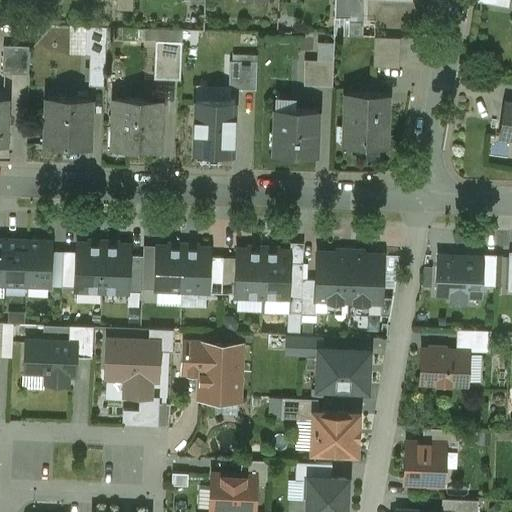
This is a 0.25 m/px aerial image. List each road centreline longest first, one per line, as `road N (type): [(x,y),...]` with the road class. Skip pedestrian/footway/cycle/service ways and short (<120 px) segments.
road 1 (residential): [(0,183),(423,200)]
road 2 (residential): [(368,511),(423,200)]
road 3 (residential): [(0,481),(2,433),(154,437),(153,496)]
road 4 (residential): [(458,0),(423,200)]
road 5 (residential): [(153,496),(0,491)]
